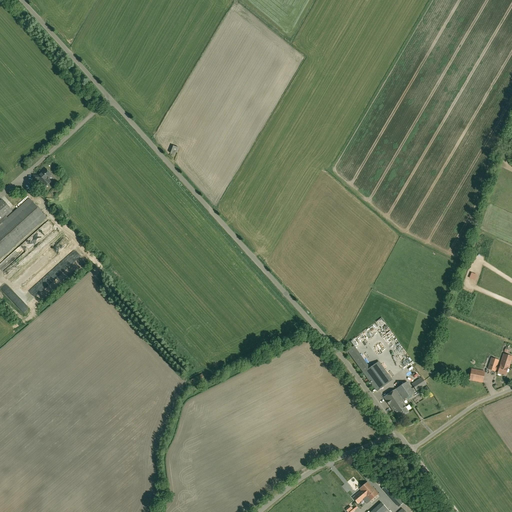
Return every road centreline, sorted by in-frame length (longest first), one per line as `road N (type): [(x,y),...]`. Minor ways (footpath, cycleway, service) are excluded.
road 1 (unclassified): [(397,433),(329,342),(20,0)]
road 2 (unclassified): [(259,511),(321,465),(397,433)]
road 3 (unclassified): [(409,450),(473,405),(511,389)]
